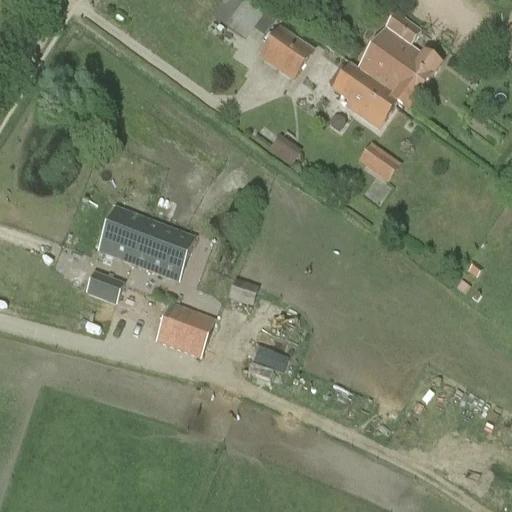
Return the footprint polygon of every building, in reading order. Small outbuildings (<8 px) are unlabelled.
[(247,0),(225,0),(213,20),(246,43),(261,21),(266,13),(247,0)] [(396,19),(358,73),(400,104),(398,109),(407,115),(439,69),(424,58),(424,59),(411,50),(421,36),(396,19)] [(260,61),(292,83),(312,55),(280,33),(260,61)] [(400,104),(358,73),(356,76),(348,70),(333,93),(357,109),(353,114),(380,133),(398,109),(400,104)] [(296,169),(304,160),(283,141),(275,150),(296,169)] [(370,150),(360,163),(390,185),(400,171),(370,150)] [(115,210),(97,256),(131,269),(132,269),(179,287),(196,241),(149,223),(115,210)] [(95,276),(87,296),(86,298),(117,310),(125,288),(95,276)] [(229,302),(252,310),(260,291),(236,282),(229,302)] [(171,307),(156,346),(200,364),(215,324),(171,307)] [(284,378),(290,362),(258,350),(252,366),(284,378)]
